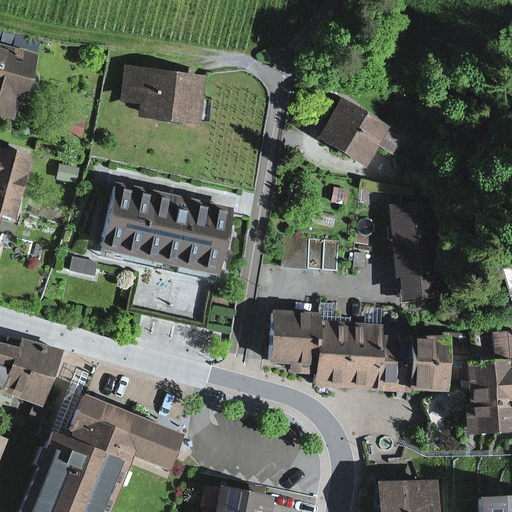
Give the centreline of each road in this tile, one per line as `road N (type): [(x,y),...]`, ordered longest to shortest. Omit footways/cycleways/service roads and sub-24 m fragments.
road 1 (residential): [(231,381),(276,95),(270,74)]
road 2 (track): [(238,61),(0,18)]
road 3 (unclassified): [(0,319),(231,381)]
